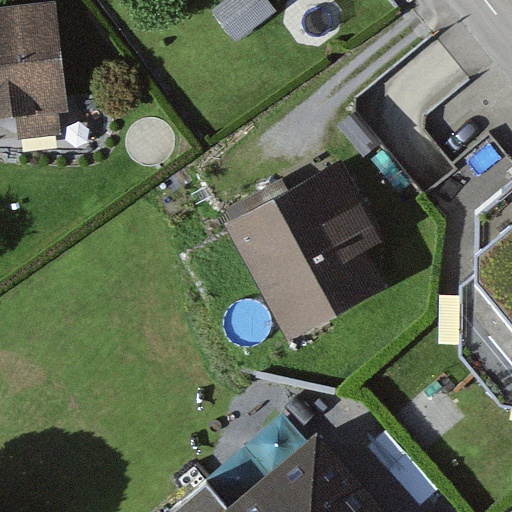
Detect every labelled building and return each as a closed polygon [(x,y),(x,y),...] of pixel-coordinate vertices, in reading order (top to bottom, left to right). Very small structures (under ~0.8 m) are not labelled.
[(0,0),(0,113),(68,107),(57,0),(0,0)] [(272,0),(224,0),(214,8),(237,38),(277,6),(272,0)] [(354,111),(339,124),(364,154),(379,142),(354,111)] [(384,237),(342,157),(227,216),(286,329),(383,279),(366,246),(384,237)] [(511,175),(476,202),(477,263),(462,274),(461,342),(501,390),(511,392),(511,175)] [(392,511),(319,425),(231,499),(208,472),(159,511),(392,511)]
